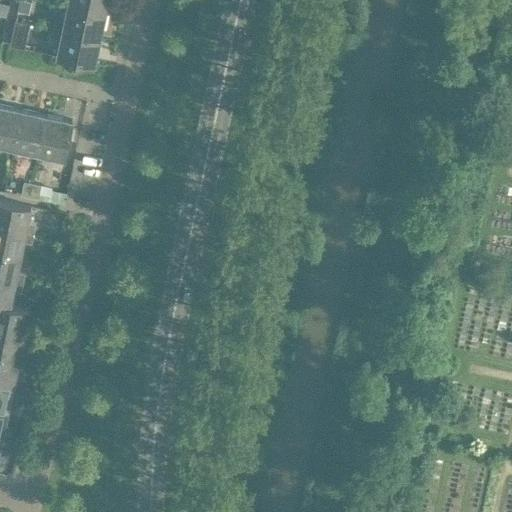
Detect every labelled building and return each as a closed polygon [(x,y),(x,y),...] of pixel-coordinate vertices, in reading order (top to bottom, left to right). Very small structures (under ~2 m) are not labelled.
[(28,14),(30,2),(21,0),(18,0),(16,11),(28,14)] [(104,14),(106,0),(68,0),(67,6),(104,14)] [(67,6),(62,30),(99,38),(104,14),(67,6)] [(16,29),(19,16),(6,14),(4,27),(16,29)] [(62,30),(56,56),(94,63),(99,38),(62,30)] [(26,36),(12,33),(9,46),(23,49),(26,36)] [(21,109),(0,104),(0,143),(13,146),(21,109)] [(46,114),(21,109),(13,146),(38,152),(46,114)] [(72,120),(46,114),(38,152),(64,157),(72,120)] [(28,197),(31,183),(23,181),(20,195),(28,197)] [(28,197),(37,199),(40,185),(31,183),(28,197)] [(51,187),(40,185),(37,199),(64,205),(67,193),(51,190),(51,187)] [(27,222),(30,206),(0,199),(0,226),(33,233),(35,223),(27,222)] [(0,251),(19,256),(22,241),(31,243),(33,233),(0,226),(0,251)] [(0,277),(22,282),(24,273),(16,271),(19,256),(0,251),(0,277)] [(0,303),(8,306),(9,305),(12,290),(20,292),(22,282),(0,277),(0,303)] [(0,329),(31,336),(33,326),(25,325),(28,309),(9,305),(8,306),(0,303),(0,329)] [(31,336),(0,329),(0,355),(18,359),(21,344),(29,346),(31,336)] [(0,380),(20,385),(22,376),(14,374),(18,359),(0,355),(0,380)] [(0,406),(7,408),(10,393),(18,395),(20,385),(0,380),(0,406)] [(7,408),(0,406),(0,432),(10,435),(12,425),(4,423),(7,408)] [(10,435),(0,432),(0,442),(8,444),(10,435)]
